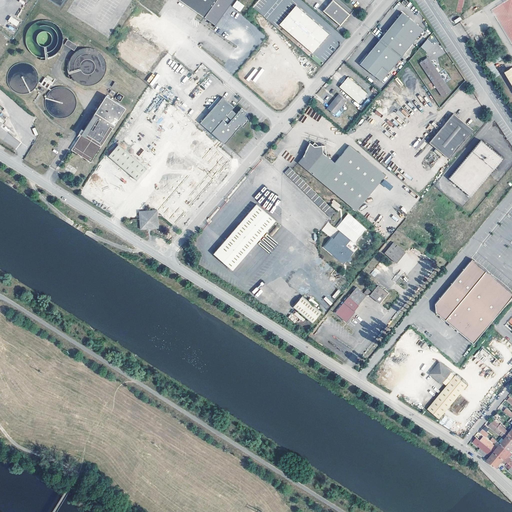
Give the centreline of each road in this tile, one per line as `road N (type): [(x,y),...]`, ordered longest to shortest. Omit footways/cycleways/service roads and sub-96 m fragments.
road 1 (track): [(0,296),(341,511)]
road 2 (residential): [(511,195),(358,382)]
road 3 (residential): [(164,259),(358,382)]
road 4 (residential): [(0,156),(164,259)]
road 5 (unclassified): [(164,259),(281,124)]
road 6 (unclassified): [(281,124),(387,0)]
road 7 (residential): [(429,0),(511,125)]
road 8 (unclassified): [(184,41),(281,124)]
road 9 (residential): [(358,382),(461,446)]
